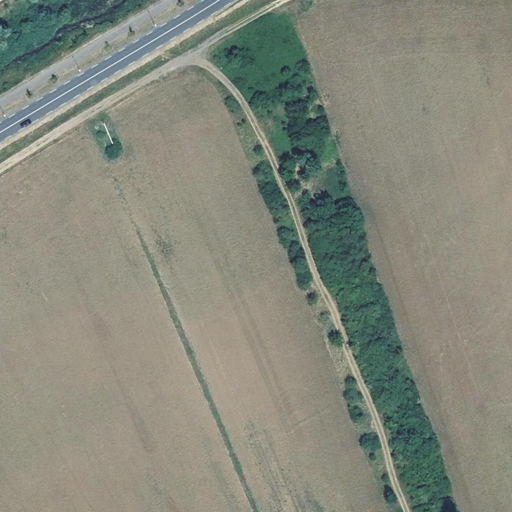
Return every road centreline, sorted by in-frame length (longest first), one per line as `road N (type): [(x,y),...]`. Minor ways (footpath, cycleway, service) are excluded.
road 1 (track): [(0,166),(301,0)]
road 2 (secondary): [(0,132),(218,0)]
